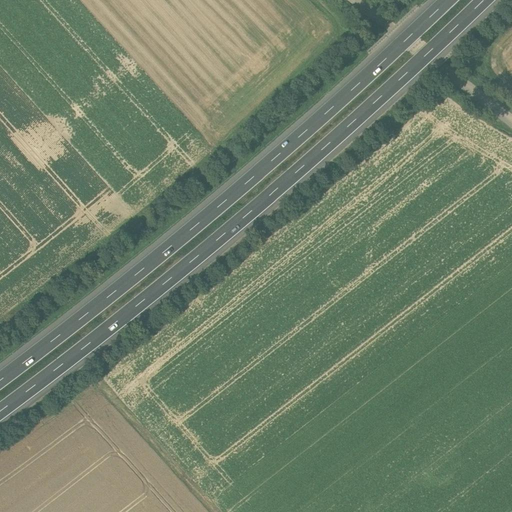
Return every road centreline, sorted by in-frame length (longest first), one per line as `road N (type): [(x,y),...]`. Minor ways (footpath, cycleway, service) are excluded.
road 1 (motorway): [(0,413),(270,194),(482,0)]
road 2 (motorway): [(441,0),(246,180),(0,377)]
road 3 (track): [(0,327),(177,188),(346,33),(314,0)]
road 4 (unclassified): [(511,123),(356,0)]
road 5 (track): [(213,511),(98,382)]
